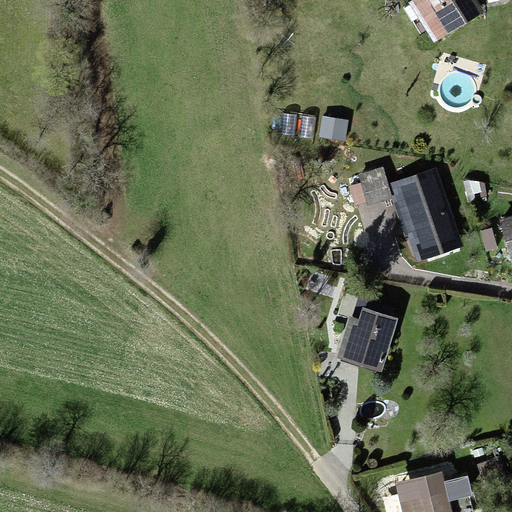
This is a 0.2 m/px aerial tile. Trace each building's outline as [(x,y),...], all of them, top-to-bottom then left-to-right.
[(467,0),(414,0),(408,4),(429,38),(474,11),(467,0)] [(286,107),(272,117),(287,138),(301,128),(286,107)] [(378,169),(357,175),(367,206),(387,199),(378,169)] [(435,171),(392,186),(417,260),(460,245),(435,171)] [(511,216),(496,221),(509,263),(511,262),(511,216)] [(382,356),(391,319),(360,310),(357,323),(346,320),(336,359),(367,367),(371,353),(382,356)] [(449,511),(441,473),(396,483),(402,511),(449,511)]
